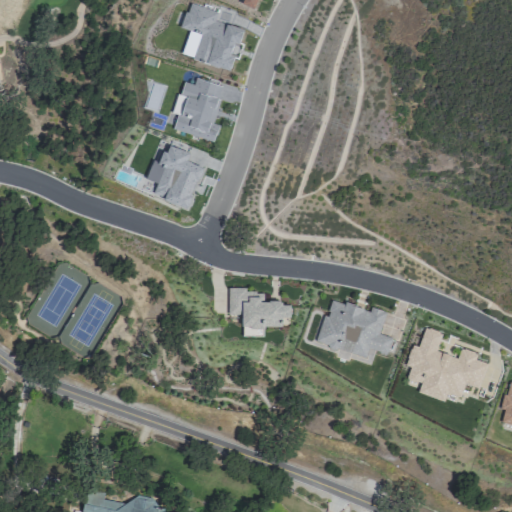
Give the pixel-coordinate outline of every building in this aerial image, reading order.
[(202,0),(185,0),(173,49),(219,62),(234,8),(202,0)] [(181,78),(222,87),(211,136),(171,127),(181,78)] [(159,138),(139,187),(187,207),(207,158),(159,138)] [(228,315),(242,315),(242,337),(263,337),(263,327),(271,327),(271,317),(282,317),(282,302),(263,302),(263,291),(228,291),(228,315)] [(386,312),(370,307),(369,311),(331,300),(326,317),(321,315),(312,342),(365,359),(368,349),(386,355),(391,338),(379,334),(386,312)] [(436,351),(442,333),(423,327),(417,347),(410,345),(404,365),(409,367),(405,379),(419,384),(417,393),(444,402),(446,394),(460,398),(464,384),(479,389),(487,364),(474,360),(476,353),(460,348),(457,358),(436,351)] [(511,385),(506,384),(501,409),(503,409),(500,423),(511,425),(511,385)]
